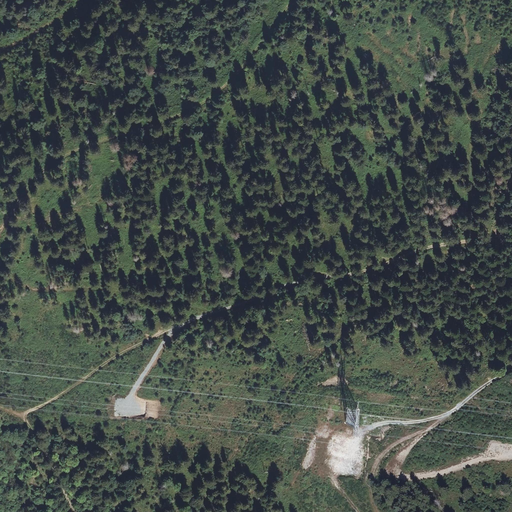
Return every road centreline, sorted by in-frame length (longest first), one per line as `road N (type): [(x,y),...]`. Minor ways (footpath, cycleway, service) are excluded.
road 1 (track): [(511,237),(434,246),(347,275),(313,275),(197,316),(23,415)]
road 2 (track): [(0,229),(59,145),(153,120),(200,96),(249,56),(286,0)]
road 3 (track): [(511,369),(436,425),(389,446),(372,467),(375,511)]
road 4 (track): [(428,428),(393,474),(440,473),(504,449)]
road 5 (track): [(452,412),(366,424),(334,449),(329,473)]
